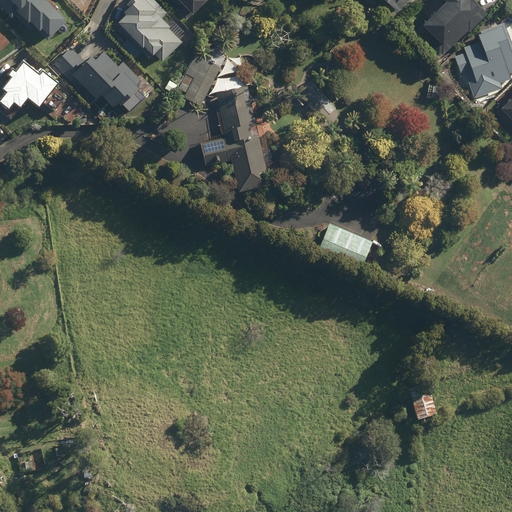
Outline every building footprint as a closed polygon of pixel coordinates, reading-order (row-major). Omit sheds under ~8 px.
[(0,0),(0,2),(13,16),(15,13),(32,29),(36,25),(49,38),(69,18),(51,0),(0,0)] [(129,12),(117,23),(150,56),(156,50),(164,58),(184,39),(171,26),(172,25),(163,16),(168,12),(160,4),(160,3),(156,0),(131,0),(129,2),(132,5),(127,10),(129,12)] [(183,0),(185,1),(178,8),(188,18),(206,0),(183,0)] [(385,0),(398,12),(410,0),(385,0)] [(442,53),(444,54),(488,13),(483,7),(483,6),(477,0),(446,0),(448,2),(425,23),(437,35),(429,43),(440,55),(442,53)] [(474,98),(502,89),(500,83),(511,79),(509,73),(511,72),(511,43),(505,23),(481,31),(481,34),(479,34),(481,41),(464,47),(465,52),(454,56),(461,76),(465,74),(474,98)] [(184,97),(202,106),(226,57),(221,46),(209,48),(184,97)] [(118,103),(122,106),(139,89),(136,86),(141,81),(123,62),(118,67),(103,52),(96,60),(92,56),(85,62),(77,53),(71,47),(53,64),(91,105),(101,94),(113,107),(118,103)] [(180,85),(171,79),(164,89),(173,94),(180,85)] [(240,192),(270,185),(267,171),(269,170),(267,163),(272,162),(258,104),(252,105),(248,85),(216,93),(240,192)] [(428,97),(437,99),(439,86),(431,85),(428,97)] [(511,98),(503,107),(511,115),(511,98)] [(200,144),(206,166),(229,161),(224,138),(200,144)] [(319,252),(361,270),(373,241),(330,223),(319,252)] [(409,391),(419,423),(438,417),(428,386),(409,391)]
